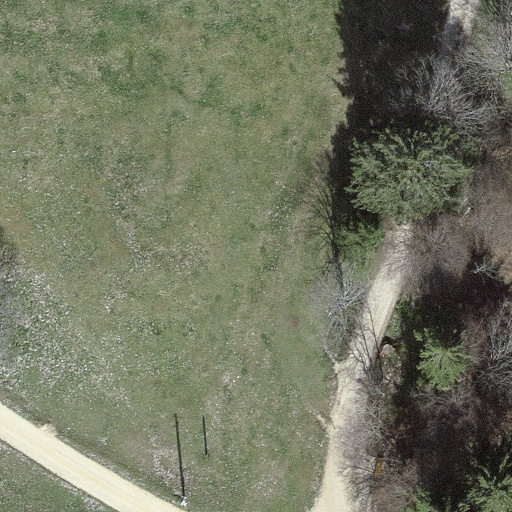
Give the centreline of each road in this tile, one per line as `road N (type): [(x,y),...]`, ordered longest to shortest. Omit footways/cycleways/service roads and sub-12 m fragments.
road 1 (track): [(356,511),(375,321),(462,0)]
road 2 (track): [(205,511),(0,408)]
